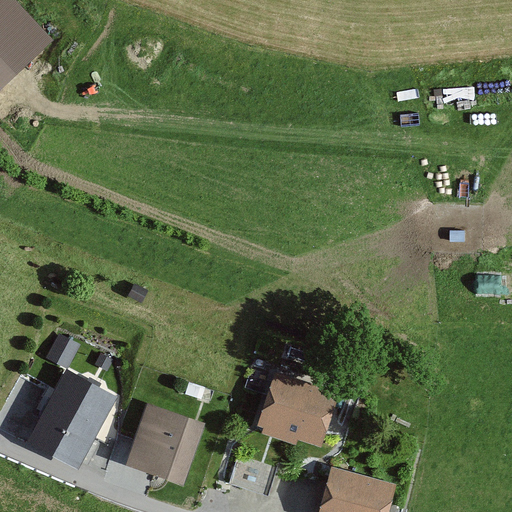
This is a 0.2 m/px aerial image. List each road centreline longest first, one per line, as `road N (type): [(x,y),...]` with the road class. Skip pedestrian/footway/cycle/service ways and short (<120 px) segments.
road 1 (track): [(0,32),(34,69),(35,99),(55,110),(510,152)]
road 2 (residential): [(0,445),(152,511)]
